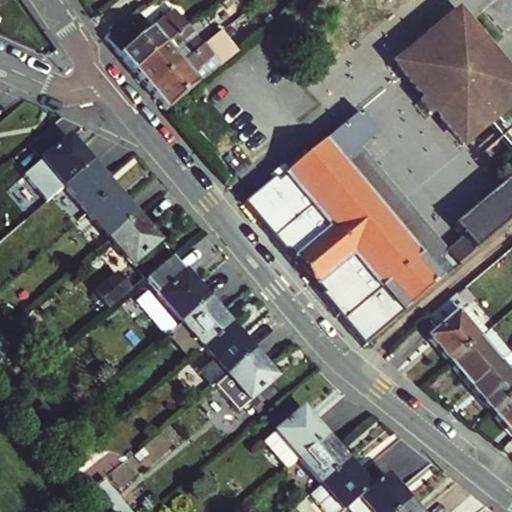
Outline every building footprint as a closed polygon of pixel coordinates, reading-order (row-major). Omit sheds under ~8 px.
[(198,31),(223,9),(215,0),(190,21),(198,31)] [(148,27),(135,12),(104,37),(132,70),(185,25),(171,9),(148,27)] [(429,50),(462,22),(453,11),(418,40),(429,50)] [(511,83),(491,58),(483,48),(462,22),(429,50),(400,74),(417,95),(410,101),(422,116),(430,110),(457,143),(484,121),(492,114),(511,98),(511,83)] [(147,89),(201,44),(185,25),(132,70),(147,89)] [(226,38),(218,30),(207,39),(214,48),(226,38)] [(400,74),(429,50),(418,40),(391,62),(400,74)] [(165,110),(218,65),(201,44),(147,89),(165,110)] [(502,226),(479,199),(452,221),(462,233),(448,244),(427,262),(338,162),(359,144),(374,132),(356,111),(282,173),(328,226),(291,258),(313,283),(351,251),(402,310),(502,226)] [(484,121),(491,129),(497,136),(511,153),(511,138),(500,124),(492,114),(484,121)] [(64,139),(37,163),(59,189),(87,166),(64,139)] [(448,244),(359,144),(338,162),(427,262),(448,244)] [(81,214),(109,191),(87,166),(59,189),(81,214)] [(511,171),(493,187),(479,199),(502,226),(511,217),(511,171)] [(103,240),(131,216),(109,191),(81,214),(103,240)] [(154,243),(131,216),(103,240),(126,266),(154,243)] [(175,324),(203,301),(182,276),(155,299),(175,324)] [(450,297),(425,318),(435,330),(428,337),(449,362),(477,339),(456,313),(460,309),(450,297)] [(197,350),(225,327),(203,301),(175,324),(163,334),(186,359),(197,350)] [(466,304),(460,309),(456,313),(477,339),(488,330),(466,304)] [(248,353),(225,327),(197,350),(220,376),(248,353)] [(509,356),(488,330),(477,339),(499,364),(509,356)] [(470,388),(499,364),(477,339),(449,362),(470,388)] [(243,403),(270,379),(248,353),(220,376),(243,403)] [(511,359),(509,356),(499,364),(470,388),(491,413),(511,395),(511,359)] [(511,395),(491,413),(511,438),(511,395)] [(293,458),(320,435),(300,411),(273,434),(293,458)] [(316,485),(343,462),(320,435),(293,458),(316,485)] [(370,462),(355,475),(343,462),(316,485),(305,494),(320,511),(337,511),(341,509),(382,475),(370,462)] [(391,511),(404,501),(382,475),(341,509),(342,511),(391,511)] [(126,511),(98,479),(85,489),(104,511),(126,511)] [(413,511),(404,501),(391,511),(413,511)]
